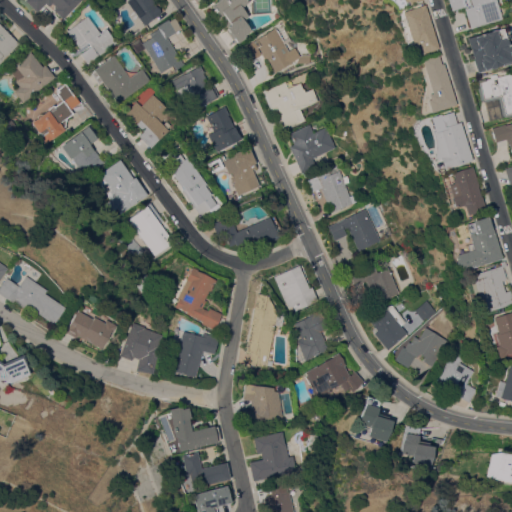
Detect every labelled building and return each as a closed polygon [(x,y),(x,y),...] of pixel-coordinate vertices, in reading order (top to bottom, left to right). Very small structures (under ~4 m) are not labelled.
[(80,0),(62,18),(53,9),(55,6),(51,3),(48,6),(44,3),(36,11),(25,0),(80,0)] [(126,1),(127,0),(156,0),(154,2),(161,12),(144,25),(126,1)] [(246,0),(248,2),(241,7),(248,16),(243,19),(250,30),(243,36),(244,37),(237,42),(236,41),(235,42),(226,29),(227,28),(226,27),(227,26),(211,5),(218,0),(246,0)] [(462,6),(460,7),(461,10),(453,12),(452,9),(451,10),(447,0),(494,0),(500,19),(469,28),(462,6)] [(438,48),(420,53),(418,44),(411,46),(401,11),(424,4),(438,48)] [(99,32),(104,28),(115,42),(87,63),(79,53),(90,45),(87,42),(79,48),(66,31),(86,15),(99,32)] [(183,64),(176,69),(173,64),(160,72),(160,71),(157,73),(150,63),(153,62),(144,47),(137,52),(132,43),(139,38),(141,42),(150,37),(148,34),(157,28),(155,26),(167,19),(168,21),(174,18),(180,27),(174,30),(175,32),(166,37),(183,64)] [(0,24),(18,43),(0,61),(0,24)] [(294,47),(299,55),(301,55),(301,54),(311,54),(310,62),(302,62),(297,62),(298,57),(274,72),(265,57),(264,58),(260,52),(262,52),(258,46),(256,47),(260,54),(252,59),(243,45),(251,40),(252,41),(274,27),(288,51),(294,47)] [(511,63),(500,67),(499,66),(484,71),(484,72),(477,74),(472,57),(466,37),(496,28),(500,27),(503,35),(506,34),(511,49),(511,63)] [(42,66),(44,64),(54,76),(23,102),(15,91),(20,87),(15,81),(17,79),(9,70),(13,67),(12,66),(30,51),(42,66)] [(443,62),(455,104),(429,112),(427,104),(426,110),(419,108),(421,96),(428,97),(427,94),(431,93),(420,58),(437,53),(440,63),(443,62)] [(101,80),(98,83),(90,71),(113,55),(128,77),(140,68),(148,80),(117,103),(101,80)] [(190,99),(188,100),(185,93),(180,96),(176,89),(183,85),(175,88),(171,80),(199,65),(203,72),(202,72),(205,78),(203,79),(207,88),(213,85),(218,96),(204,103),(205,105),(196,109),(190,99)] [(479,99),(475,85),(477,81),(489,78),(488,75),(494,73),(495,76),(511,72),(511,115),(486,121),(483,108),(498,104),(497,98),(482,101),(479,99)] [(284,81),(287,87),(300,82),(303,89),(304,88),(305,92),(313,88),(318,100),(300,109),(304,119),(286,127),(278,109),(273,111),(263,90),(284,81)] [(37,117),(37,116),(38,115),(38,114),(40,113),(42,113),(42,114),(48,109),(47,108),(53,104),(54,106),(62,100),(56,92),(58,91),(56,88),(64,82),(79,102),(70,109),(73,113),(66,118),(65,126),(66,128),(47,142),(31,122),(37,117)] [(138,136),(142,131),(123,113),(134,101),(139,105),(151,93),(169,111),(159,121),(167,129),(150,147),(138,136)] [(223,106),(241,138),(216,151),(207,134),(213,130),(205,116),(223,106)] [(472,160),(442,169),(439,158),(434,159),(433,154),(434,146),(434,138),(431,131),(435,130),(434,127),(432,127),(429,116),(440,113),(440,114),(452,111),(455,122),(460,121),(472,160)] [(511,155),(508,144),(507,144),(505,139),(495,142),(490,127),(503,123),(504,124),(511,121),(511,155)] [(289,146),(293,143),(288,133),(309,124),(313,133),(326,126),(335,146),(311,157),(315,166),(301,173),(289,146)] [(97,138),(89,144),(103,162),(87,175),(72,156),(70,158),(60,145),(87,125),(97,138)] [(222,160),(233,155),(232,153),(248,146),(256,164),(250,166),(259,185),(238,195),(222,160)] [(181,190),(183,189),(168,169),(172,167),(168,161),(178,153),(182,159),(186,156),(206,184),(204,185),(211,194),(209,195),(215,203),(199,215),(181,190)] [(133,178),(134,176),(147,194),(121,213),(95,177),(119,159),(133,178)] [(318,174),(317,173),(337,164),(349,195),(354,193),(357,201),(330,212),(321,187),(311,191),(306,179),(318,174)] [(511,164),(502,167),(506,184),(511,182),(511,164)] [(472,166),(478,185),(477,185),(480,197),(481,196),(485,209),(467,215),(464,205),(462,206),(462,205),(454,207),(447,184),(452,182),(450,179),(453,178),(451,172),(472,166)] [(163,220),(159,222),(173,241),(155,255),(128,219),(129,218),(149,202),(163,220)] [(380,239),(358,250),(347,227),(343,228),(346,234),(334,240),(327,226),(365,207),(380,239)] [(268,216),(272,224),(274,223),(277,231),(275,231),(276,233),(272,234),(274,239),(261,245),(259,241),(250,246),(247,239),(235,245),(235,243),(229,246),(225,237),(221,239),(220,235),(216,236),(211,223),(228,215),(235,231),(268,216)] [(455,254),(467,250),(465,245),(471,243),(465,223),(488,216),(491,227),(492,227),(502,257),(461,270),(454,263),(455,254)] [(378,231),(388,226),(392,232),(381,238),(378,231)] [(511,303),(483,312),(471,275),(501,265),(500,262),(503,261),(505,265),(501,266),(505,278),(500,280),(504,291),(508,290),(511,300),(511,303)] [(372,262),(377,272),(389,267),(399,293),(378,301),(373,287),(368,289),(365,281),(353,286),(348,272),(372,262)] [(308,287),(311,286),(317,300),(294,311),(291,305),(288,306),(283,299),(273,276),(298,264),(308,287)] [(214,329),(201,323),(202,321),(186,313),(187,311),(175,306),(179,298),(177,297),(191,266),(196,269),(196,271),(215,280),(210,291),(208,290),(203,300),(205,301),(202,308),(205,309),(207,306),(221,313),(214,329)] [(153,283),(151,284),(158,292),(148,300),(133,281),(144,272),(153,283)] [(45,289),(43,293),(64,307),(53,323),(25,304),(23,308),(13,300),(12,302),(0,293),(0,284),(5,277),(18,285),(25,275),(45,289)] [(256,292),(266,294),(277,312),(276,313),(283,314),(281,325),(274,324),(270,346),(273,347),(272,365),(267,364),(267,367),(249,364),(252,352),(246,351),(256,292)] [(427,300),(436,312),(424,322),(415,310),(427,300)] [(370,329),(373,326),(367,318),(378,309),(379,310),(385,306),(386,307),(390,304),(410,329),(407,332),(407,333),(387,350),(370,329)] [(64,331),(77,309),(91,318),(92,315),(103,322),(105,319),(115,324),(112,330),(111,329),(100,348),(77,335),(75,337),(64,331)] [(290,324),(308,316),(307,314),(319,309),(327,327),(319,331),(327,349),(311,355),(312,356),(305,359),(290,324)] [(511,351),(498,356),(495,346),(494,346),(491,336),(491,335),(492,334),(493,334),(498,332),(494,317),(511,312),(511,351)] [(132,322),(144,326),(143,328),(161,334),(157,345),(158,345),(152,373),(136,370),(138,358),(132,356),(131,360),(119,355),(132,322)] [(402,346),(404,348),(408,342),(410,343),(414,336),(418,339),(425,327),(448,341),(433,367),(419,359),(421,355),(418,353),(416,357),(414,356),(407,367),(394,360),(402,346)] [(183,331),(190,333),(190,331),(201,334),(201,332),(218,337),(214,353),(202,350),(195,376),(172,370),(183,331)] [(453,350),(463,356),(459,362),(474,371),(466,383),(476,389),(468,402),(457,395),(458,393),(436,379),(453,350)] [(304,375),(306,374),(304,371),(316,365),(333,356),(333,355),(338,352),(345,365),(344,365),(349,375),(354,370),(364,381),(353,391),(349,388),(344,391),(340,383),(330,389),(331,391),(317,399),(304,375)] [(0,360),(4,363),(22,354),(29,368),(27,369),(29,373),(11,382),(0,381),(0,360)] [(511,402),(494,396),(499,380),(504,382),(510,364),(511,364),(511,402)] [(284,421),(253,427),(253,425),(244,427),(241,411),(253,409),(251,400),(243,399),(245,382),(274,386),(275,390),(279,391),(284,421)] [(359,423),(367,396),(381,400),(379,407),(380,408),(377,416),(392,420),(387,441),(368,436),(371,426),(359,423)] [(218,441),(173,453),(169,439),(177,437),(174,427),(165,429),(160,411),(192,406),(194,420),(191,421),(192,430),(214,425),(218,441)] [(434,446),(431,467),(413,464),(414,455),(403,454),(403,452),(401,451),(405,425),(420,427),(419,435),(418,444),(434,446)] [(283,430),(286,443),(287,443),(290,456),(294,455),(298,470),(254,480),(250,461),(263,458),(262,452),(257,453),(254,437),(283,430)] [(189,474),(187,474),(182,455),(198,451),(202,468),(226,462),(229,478),(210,483),(209,481),(192,485),(189,474)] [(511,481),(495,478),(488,475),(492,454),(499,452),(511,454),(511,481)] [(269,481),(288,476),(289,480),(295,511),(268,511),(265,495),(272,493),(270,484),(269,481)] [(228,485),(232,502),(214,507),(215,511),(202,511),(202,509),(199,510),(194,494),(228,485)]
